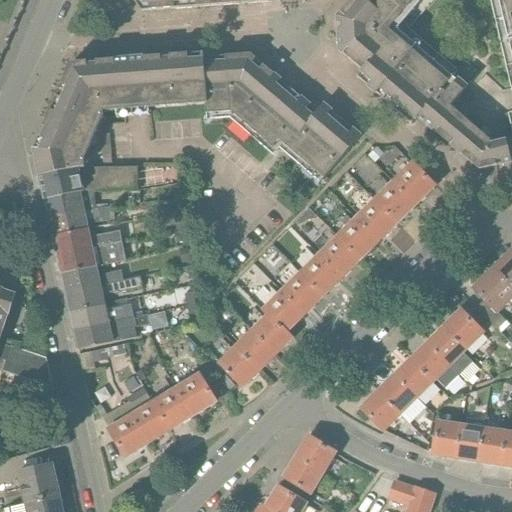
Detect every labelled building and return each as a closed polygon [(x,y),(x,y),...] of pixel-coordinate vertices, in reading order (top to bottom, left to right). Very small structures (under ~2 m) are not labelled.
[(133,0),(142,13),(270,3),(270,0),(133,0)] [(404,36),(409,30),(434,0),(353,0),(338,18),(340,52),(363,71),(392,36),(404,36)] [(511,0),(491,0),(501,42),(511,39),(511,0)] [(419,119),(453,77),(459,71),(409,30),(404,36),(392,36),(363,71),(357,78),(413,126),(419,119)] [(511,88),(511,39),(501,42),(511,88)] [(104,113),(206,104),(204,58),(204,54),(72,64),(104,113)] [(325,180),(362,137),(324,105),(314,117),(306,110),(310,106),(251,55),(204,58),(206,104),(207,115),(232,113),(273,148),(280,141),(325,180)] [(41,179),(86,169),(85,161),(104,117),(104,113),(72,64),(35,150),(41,179)] [(511,163),(511,161),(507,141),(491,144),(491,141),(451,107),(468,87),(459,79),(457,81),(453,77),(419,119),(480,170),(511,163)] [(394,183),(416,205),(435,187),(413,164),(394,183)] [(46,204),(95,193),(95,192),(137,190),(137,168),(86,169),(41,179),(46,204)] [(398,224),(416,205),(394,183),(376,201),(398,224)] [(50,220),(96,210),(95,193),(46,204),(50,220)] [(379,242),(398,224),(376,201),(357,220),(379,242)] [(54,237),(90,229),(88,221),(91,221),(92,225),(115,221),(113,208),(109,209),(96,210),(50,220),(54,237)] [(360,261),(379,242),(357,220),(338,238),(360,261)] [(58,257),(122,243),(121,232),(92,238),(90,229),(54,237),(58,257)] [(174,247),(184,245),(182,231),(172,233),(174,247)] [(342,279),(360,261),(338,238),(320,256),(342,279)] [(62,276),(98,267),(125,260),(122,243),(58,257),(62,276)] [(511,252),(494,270),(511,288),(511,252)] [(324,297),(342,279),(320,256),(301,274),(324,297)] [(66,294),(123,282),(121,272),(100,277),(98,267),(62,276),(66,294)] [(499,315),(511,301),(511,288),(494,270),(474,290),(485,301),(477,310),(497,331),(506,322),(499,315)] [(282,293),(305,316),(324,297),(301,274),(282,293)] [(70,313),(106,305),(104,296),(119,293),(120,294),(143,289),(141,278),(123,282),(66,294),(70,313)] [(0,372),(56,391),(49,360),(0,344),(2,338),(9,317),(10,317),(16,297),(3,292),(4,287),(0,285),(0,372)] [(197,305),(199,305),(196,293),(185,296),(188,307),(197,305)] [(287,333),(305,316),(282,293),(262,312),(266,316),(287,333)] [(74,332),(143,317),(142,314),(134,316),(131,306),(107,311),(106,305),(70,313),(74,332)] [(197,305),(188,307),(192,326),(201,324),(197,305)] [(445,329),(466,351),(483,334),(462,312),(445,329)] [(79,351),(135,339),(133,329),(151,325),(149,316),(143,317),(74,332),(79,351)] [(252,330),(277,355),(293,339),(287,333),(266,316),(252,330)] [(463,354),(466,351),(445,329),(428,345),(458,375),(471,362),(463,354)] [(261,370),(277,355),(252,330),(237,346),(261,370)] [(444,388),(458,375),(428,345),(412,361),(433,383),(436,380),(444,388)] [(244,388),(261,370),(237,346),(220,363),(244,388)] [(417,399),(433,383),(412,361),(395,377),(417,399)] [(216,403),(215,402),(200,376),(177,390),(193,417),(216,403)] [(401,415),(417,399),(395,377),(380,393),(401,415)] [(171,430),(193,417),(177,390),(155,404),(171,430)] [(384,431),(401,415),(380,393),(362,410),(384,431)] [(149,443),(171,430),(155,404),(133,417),(149,443)] [(126,457),(149,443),(133,417),(110,431),(126,457)] [(434,455),(457,459),(462,427),(439,424),(434,455)] [(64,427),(50,431),(54,449),(69,446),(64,427)] [(457,459),(480,462),(484,431),(462,427),(457,459)] [(480,462),(502,466),(507,434),(484,431),(480,462)] [(502,466),(511,467),(511,434),(507,434),(502,466)] [(297,458),(323,474),(335,454),(309,438),(297,458)] [(323,474),(297,458),(284,479),(311,495),(323,474)] [(26,507),(61,499),(53,466),(17,474),(25,507),(26,507)] [(429,511),(435,495),(396,482),(389,501),(409,508),(407,511),(429,511)] [(262,509),(267,511),(303,511),(307,506),(278,489),(267,508),(263,506),(262,509)] [(63,511),(61,499),(26,507),(26,511),(63,511)]
